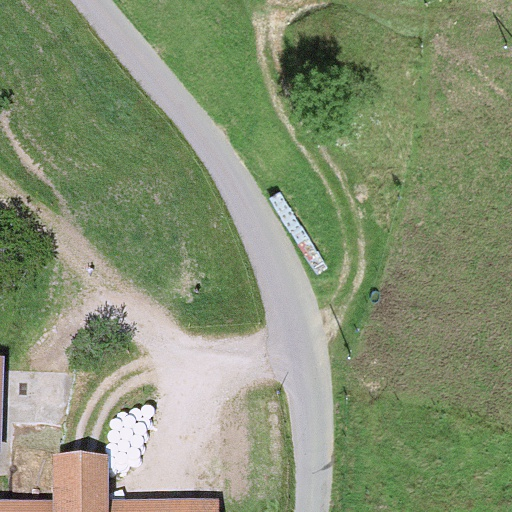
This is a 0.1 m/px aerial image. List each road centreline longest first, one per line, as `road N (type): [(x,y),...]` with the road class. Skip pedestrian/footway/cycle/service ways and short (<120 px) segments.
road 1 (track): [(159,489),(186,357),(302,334),(343,298),(353,237),(273,66),(268,20),(291,0)]
road 2 (unclassified): [(95,0),(236,181),(274,258),(302,334),(314,433),(312,511)]
road 3 (track): [(360,0),(458,21),(511,12)]
